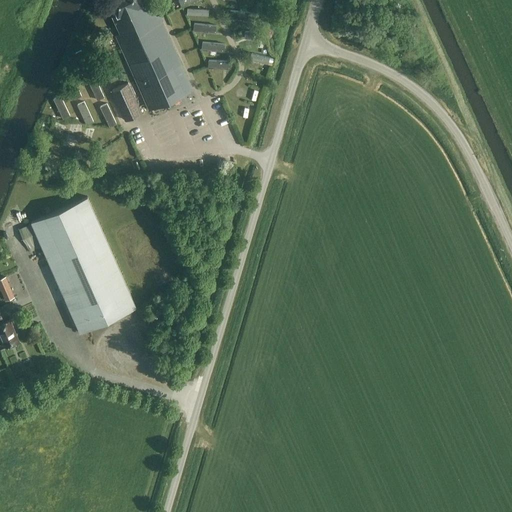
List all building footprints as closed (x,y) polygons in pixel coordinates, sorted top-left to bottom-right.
[(149,109),(193,90),(159,15),(157,16),(150,10),(146,1),(142,2),(141,0),(111,0),(118,13),(113,16),(120,33),(116,35),(149,109)] [(187,8),(186,15),(208,16),(208,9),(187,8)] [(230,11),(230,18),(251,20),(252,12),(230,11)] [(193,23),(193,31),(215,33),(216,25),(193,23)] [(244,31),(243,38),(264,41),(265,34),(244,31)] [(202,42),(201,49),(223,51),(224,44),(202,42)] [(82,50),(74,53),(84,73),(91,70),(82,50)] [(251,53),(249,60),(271,65),(273,58),(251,53)] [(107,57),(101,61),(111,82),(118,79),(108,57),(107,57)] [(208,60),(207,67),(230,68),(231,68),(231,61),(208,60)] [(71,76),(65,79),(74,99),(81,96),(71,76)] [(94,76),(87,80),(97,100),(104,96),(94,76)] [(126,120),(142,113),(128,82),(112,89),(126,120)] [(53,99),(62,119),(70,116),(60,95),(59,96),(53,99)] [(84,101),(77,104),(87,125),(94,121),(84,101)] [(106,103),(100,107),(109,127),(116,123),(106,103)] [(80,331),(136,307),(87,196),(31,221),(80,331)] [(0,289),(5,300),(11,298),(15,296),(6,276),(0,278),(0,289)] [(0,334),(5,347),(9,346),(10,347),(12,348),(15,346),(16,344),(16,343),(19,341),(10,320),(1,323),(0,321),(0,318),(2,317),(0,313),(0,334)]
